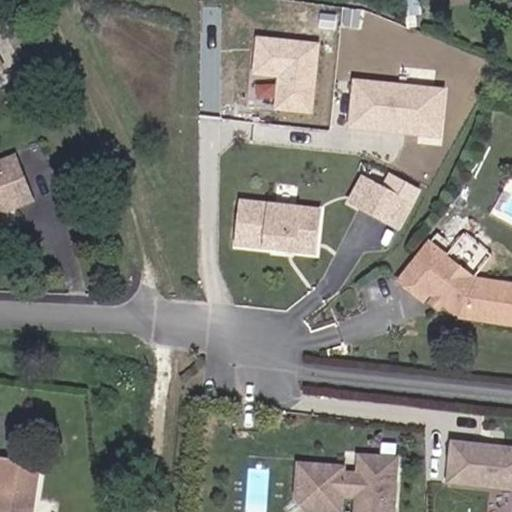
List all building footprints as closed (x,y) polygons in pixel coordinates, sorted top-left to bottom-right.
[(23,158),(0,166),(0,222),(41,207),(23,158)] [(410,232),(421,205),(405,196),(414,182),(382,165),(374,179),(369,177),(355,205),(410,232)] [(328,211),(247,205),(243,250),(323,256),(328,211)] [(452,253),(434,241),(402,284),(430,306),(433,302),(446,313),(450,308),(464,319),(511,327),(511,282),(485,278),(492,270),(461,245),(452,253)] [(511,444),(450,437),(444,483),(511,491),(511,444)] [(355,467),(303,462),(300,500),(310,511),(321,511),(349,511),(350,501),(362,502),(362,511),(402,511),(406,458),(368,455),(366,473),(355,472),(355,467)] [(41,511),(48,465),(5,459),(0,489),(0,511),(41,511)]
